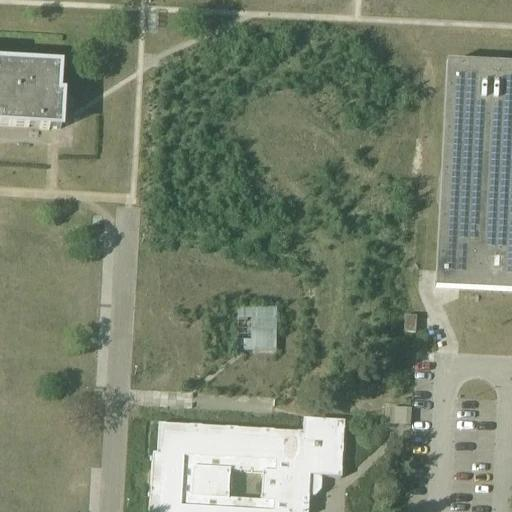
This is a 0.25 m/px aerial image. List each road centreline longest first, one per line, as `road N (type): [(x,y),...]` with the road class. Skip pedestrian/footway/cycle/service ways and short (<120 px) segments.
road 1 (unknown): [(118,396),(295,396),(439,373)]
road 2 (unknown): [(439,373),(444,149)]
road 3 (unknown): [(436,511),(439,373)]
